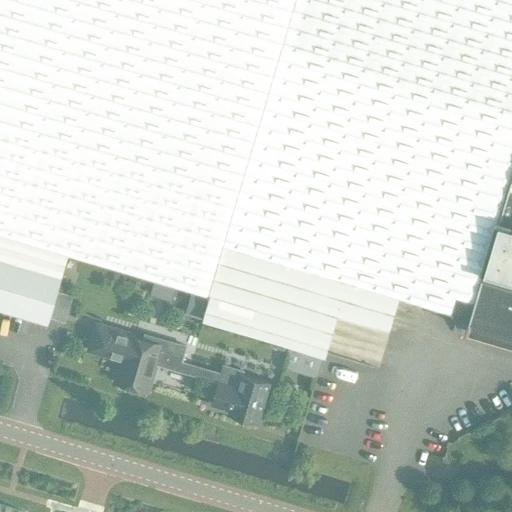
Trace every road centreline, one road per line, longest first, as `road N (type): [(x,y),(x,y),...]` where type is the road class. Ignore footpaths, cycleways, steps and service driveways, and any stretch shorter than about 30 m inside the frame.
road 1 (unclassified): [(270,511),(0,431)]
road 2 (unknown): [(372,511),(410,397),(427,375),(511,353)]
